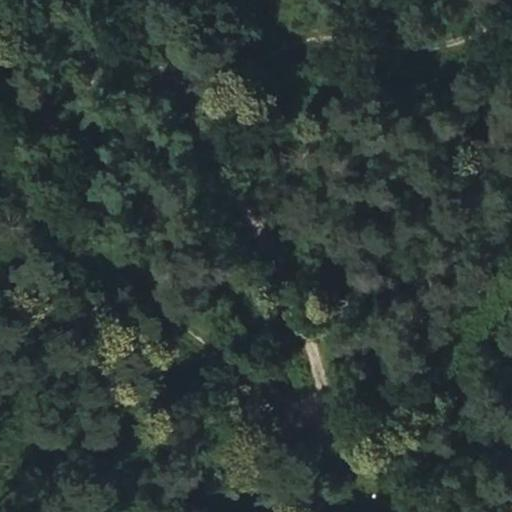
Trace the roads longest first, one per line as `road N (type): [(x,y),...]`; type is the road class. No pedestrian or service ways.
road 1 (track): [(141,0),(226,121),(346,443),(421,511)]
road 2 (track): [(0,148),(346,443)]
